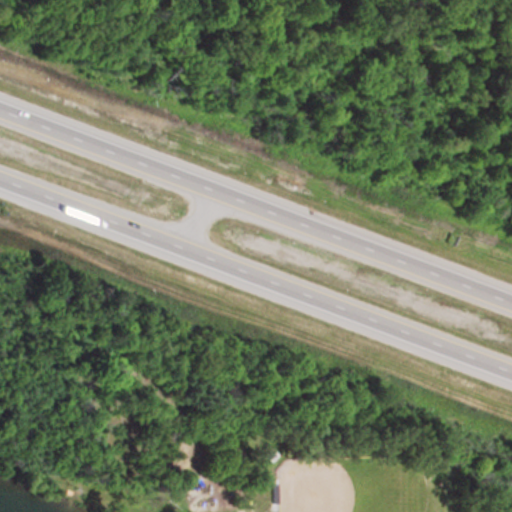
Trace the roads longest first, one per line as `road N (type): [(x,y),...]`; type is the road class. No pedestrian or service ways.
road 1 (motorway): [(511,301),(0,107)]
road 2 (motorway): [(0,181),(511,374)]
